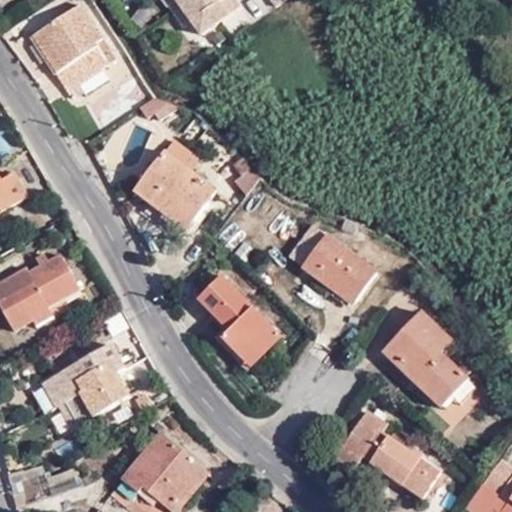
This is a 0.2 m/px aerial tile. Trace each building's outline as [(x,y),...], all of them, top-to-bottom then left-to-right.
[(164,0),(173,11),(181,5),(176,0),(164,0)] [(176,0),(181,5),(195,24),(204,36),(241,8),(235,0),(176,0)] [(271,0),(277,8),(288,0),(271,0)] [(187,30),(195,24),(181,5),(173,11),(187,30)] [(83,6),(33,38),(75,102),(86,95),(88,99),(114,82),(105,69),(118,61),(83,6)] [(170,104),(155,99),(141,109),(149,121),(156,115),(161,122),(184,108),(170,104)] [(177,141),(168,153),(182,164),(192,152),(177,141)] [(168,153),(137,194),(153,206),(146,214),(162,226),(168,218),(188,233),(219,192),(182,164),(168,153)] [(247,198),(261,179),(245,159),(235,168),(242,177),(236,184),(247,198)] [(0,177),(0,208),(4,215),(30,199),(15,174),(3,182),(0,177)] [(380,274),(329,236),(305,267),(355,306),(380,274)] [(33,319),(50,309),(83,290),(62,255),(50,262),(46,254),(37,260),(41,267),(31,273),(28,269),(0,285),(0,304),(17,334),(35,323),(33,319)] [(249,365),(280,334),(224,278),(200,301),(226,329),(231,334),(225,340),(249,365)] [(56,320),(50,309),(33,319),(35,323),(40,330),(56,320)] [(424,313),(414,324),(445,354),(454,346),(456,343),(424,313)] [(445,354),(414,324),(385,354),(444,410),(454,399),(470,382),(477,375),(460,359),(464,355),(454,346),(445,354)] [(254,370),(249,365),(225,340),(231,334),(226,329),(215,340),(250,375),(254,370)] [(286,339),(280,334),(249,365),(254,370),(286,339)] [(67,402),(81,427),(132,398),(120,376),(129,372),(114,346),(46,385),(58,406),(67,402)] [(470,382),(454,399),(463,406),(478,390),(470,382)] [(73,432),(81,427),(67,402),(58,406),(73,432)] [(419,496),(435,471),(401,447),(404,443),(393,436),(390,440),(384,435),(390,427),(368,413),(337,459),(356,472),(364,459),(419,496)] [(170,511),(174,511),(208,471),(163,434),(123,482),(140,496),(145,491),(170,511)] [(511,511),(511,468),(502,461),(485,484),(511,503),(504,511),(511,511)] [(182,511),(214,475),(208,471),(174,511),(182,511)] [(442,476),(435,471),(419,496),(426,501),(442,476)] [(483,486),(466,511),(504,511),(511,503),(485,484),(483,486)]
